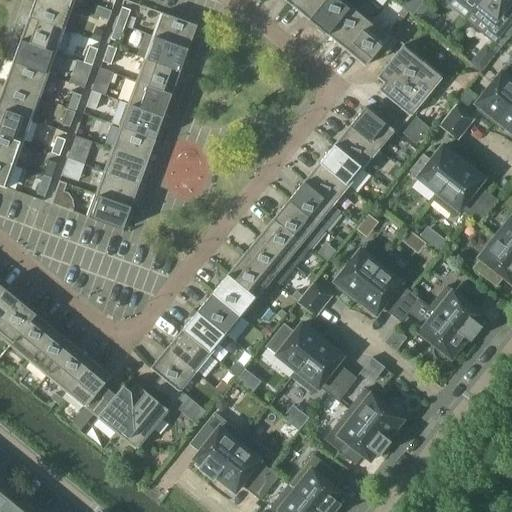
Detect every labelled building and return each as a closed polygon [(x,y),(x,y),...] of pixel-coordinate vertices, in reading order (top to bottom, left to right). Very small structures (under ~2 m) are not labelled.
[(53,0),(34,0),(29,17),(63,29),(71,6),(53,0)] [(324,0),(293,0),(290,4),(309,20),(324,0)] [(350,7),(342,0),(324,0),(309,20),(327,35),(350,7)] [(481,0),(441,0),(465,20),(471,12),(479,3),(481,0)] [(511,0),(481,0),(479,3),(471,12),(465,20),(494,44),(497,41),(502,45),(511,33),(511,0)] [(429,8),(424,4),(416,13),(421,17),(429,8)] [(112,11),(98,6),(94,15),(108,20),(112,11)] [(122,7),(116,23),(125,26),(129,15),(131,10),(122,7)] [(369,22),(350,7),(327,35),(346,50),(369,22)] [(402,8),(398,14),(403,18),(408,12),(402,8)] [(162,13),(154,36),(188,49),(196,25),(162,13)] [(129,15),(125,26),(132,29),(136,18),(129,15)] [(29,17),(21,39),(55,52),(63,29),(29,17)] [(387,37),(369,22),(346,50),(365,66),(378,49),(388,38),(387,37)] [(119,42),(125,26),(116,23),(110,39),(119,42)] [(95,29),(92,36),(100,39),(102,32),(95,29)] [(136,56),(145,59),(180,71),(188,49),(154,36),(144,33),(136,56)] [(389,35),(387,37),(388,38),(378,49),(386,56),(398,42),(389,35)] [(21,39),(13,62),(47,74),(55,52),(21,39)] [(108,45),(102,62),(111,65),(117,48),(108,45)] [(384,82),(441,77),(442,75),(441,75),(440,77),(403,45),(377,76),(384,82)] [(84,63),(92,65),(98,49),(89,46),(84,63)] [(145,59),(137,81),(172,94),(180,71),(145,59)] [(13,62),(4,84),(39,97),(47,74),(13,62)] [(496,120),(511,100),(511,70),(506,66),(476,104),(483,110),(481,113),(495,124),(497,120),(496,120)] [(109,84),(113,73),(100,68),(96,79),(109,84)] [(71,75),(69,82),(84,88),(87,81),(71,75)] [(442,78),(441,77),(384,82),(378,89),(409,115),(440,77),(442,78)] [(129,104),(163,116),(172,94),(137,81),(129,104)] [(4,84),(0,96),(0,108),(30,119),(39,97),(4,84)] [(92,91),(86,107),(95,110),(101,94),(92,91)] [(76,110),(78,106),(82,95),(74,92),(68,108),(76,110)] [(466,92),(460,100),(467,106),(474,98),(466,92)] [(121,127),(155,139),(163,116),(129,104),(119,100),(111,123),(121,127)] [(511,100),(496,120),(497,120),(511,132),(511,100)] [(395,132),(404,121),(384,106),(376,116),(393,130),(392,130),(395,132)] [(456,106),(448,116),(465,129),(473,119),(456,106)] [(349,126),(377,149),(392,130),(393,130),(376,116),(365,107),(349,126)] [(0,108),(0,133),(22,142),(30,119),(0,108)] [(62,124),(70,127),(75,112),(67,109),(62,124)] [(457,139),(465,129),(448,116),(440,126),(457,139)] [(415,144),(429,127),(416,117),(403,133),(415,144)] [(113,149),(147,162),(155,139),(121,127),(120,129),(111,126),(104,146),(113,149)] [(349,126),(334,144),(362,167),(377,149),(349,126)] [(0,133),(0,159),(14,164),(22,142),(0,133)] [(51,153),(60,156),(64,144),(65,140),(57,136),(51,153)] [(334,144),(319,163),(347,186),(362,167),(334,144)] [(463,162),(464,162),(466,159),(453,149),(450,152),(443,146),(431,160),(423,154),(410,171),(418,178),(438,193),(439,194),(463,162)] [(105,172),(139,184),(147,162),(113,149),(105,172)] [(77,162),(68,158),(61,175),(71,179),(77,162)] [(14,164),(0,159),(0,185),(6,188),(14,164)] [(49,160),(43,175),(51,178),(57,163),(49,160)] [(484,178),(464,162),(463,162),(439,194),(438,193),(433,199),(455,216),(460,209),(470,217),(488,193),(478,185),(484,178)] [(319,163),(304,181),(331,204),(347,186),(319,163)] [(97,194),(131,207),(139,184),(105,172),(97,194)] [(46,193),(51,178),(43,175),(38,190),(46,193)] [(340,212),(331,204),(304,181),(288,200),(316,223),(325,230),(340,212)] [(57,188),(51,204),(58,206),(64,191),(57,188)] [(480,224),(498,201),(488,193),(470,217),(480,224)] [(131,207),(97,194),(88,218),(122,230),(131,207)] [(288,200),(273,218),(301,241),(316,223),(288,200)] [(495,237),(511,250),(511,216),(495,237)] [(257,238),(286,260),(287,261),(294,266),(309,248),(303,243),(301,241),(273,218),(257,238)] [(511,250),(495,237),(479,257),(480,258),(473,268),(496,287),(504,277),(511,282),(511,280),(511,250)] [(271,278),(286,260),(257,238),(243,256),(271,278)] [(441,238),(434,247),(439,250),(445,241),(441,238)] [(355,298),(386,260),(365,243),(335,281),(343,287),(340,290),(354,301),(356,298),(355,298)] [(227,274),(255,297),(257,298),(263,303),(278,285),(272,280),(271,278),(243,256),(227,274)] [(381,307),(391,315),(410,291),(400,284),(406,276),(386,260),(355,298),(356,298),(376,314),(381,307)] [(307,277),(313,282),(317,276),(312,272),(307,277)] [(212,293),(240,315),(255,297),(227,274),(212,293)] [(314,282),(306,292),(323,306),(331,296),(314,282)] [(467,337),(467,338),(470,340),(481,327),(478,324),(484,317),(477,311),(485,301),(461,283),(453,293),(446,287),(430,307),(436,312),(467,337)] [(0,319),(17,299),(0,284),(0,319)] [(297,301),(302,295),(296,291),(292,296),(297,301)] [(410,291),(391,315),(401,322),(409,312),(420,299),(410,291)] [(323,306),(306,292),(298,302),(315,316),(323,306)] [(212,293),(197,311),(225,334),(240,315),(212,293)] [(36,314),(17,299),(0,319),(0,335),(11,344),(36,314)] [(419,332),(434,344),(433,347),(432,349),(432,351),(432,353),(433,354),(434,357),(435,358),(437,360),(439,361),(442,361),(444,361),(446,361),(448,360),(449,359),(451,358),(467,338),(467,337),(436,312),(430,307),(420,299),(409,312),(425,325),(419,332)] [(277,315),(282,319),(287,314),(281,309),(277,315)] [(197,311),(182,330),(210,353),(225,334),(197,311)] [(11,344),(29,360),(55,329),(36,314),(11,344)] [(296,371),(297,371),(322,339),(323,340),(325,337),(312,326),(309,329),(302,323),(294,332),(284,324),(266,347),(277,355),(296,371)] [(268,337),(274,330),(268,325),(262,332),(268,337)] [(29,360),(48,375),(73,344),(55,329),(29,360)] [(210,353),(182,330),(167,348),(194,371),(210,353)] [(319,386),(328,394),(347,370),(337,363),(343,356),(323,340),(322,339),(297,371),(296,371),(291,377),(313,394),(319,386)] [(48,375),(66,390),(92,360),(73,344),(48,375)] [(249,346),(246,350),(252,355),(255,352),(249,346)] [(179,390),(179,389),(194,371),(167,348),(151,367),(162,376),(179,390)] [(360,373),(372,382),(384,367),(372,358),(360,373)] [(111,375),(92,360),(66,390),(86,406),(97,391),(111,375)] [(14,368),(19,372),(24,367),(19,362),(14,368)] [(236,363),(231,369),(238,376),(244,369),(236,363)] [(19,372),(25,376),(29,371),(24,367),(19,372)] [(347,370),(328,394),(338,401),(357,378),(347,370)] [(179,389),(179,390),(162,376),(153,386),(173,402),(182,391),(179,389)] [(221,381),(216,388),(222,393),(228,386),(221,381)] [(136,384),(131,391),(136,447),(138,448),(137,447),(168,409),(136,384)] [(136,447),(131,391),(124,385),(98,416),(136,447),(135,448),(135,449),(136,447)] [(365,389),(348,409),(386,440),(387,439),(402,419),(403,417),(404,416),(405,414),(405,412),(404,410),(404,408),(403,407),(402,405),(401,404),(399,403),(397,402),(396,402),(394,402),(392,402),(390,403),(388,403),(387,404),(386,406),(365,389)] [(105,398),(97,391),(86,406),(94,412),(105,398)] [(51,398),(56,402),(61,397),(56,393),(51,398)] [(222,412),(229,403),(220,396),(214,405),(222,412)] [(66,401),(61,397),(56,402),(62,407),(66,401)] [(386,440),(348,409),(324,440),(355,464),(363,455),(370,460),(376,453),(379,455),(390,441),(387,439),(386,440)] [(215,475),(245,437),(224,421),(218,428),(208,421),(190,444),(199,452),(194,459),(202,465),(199,468),(213,479),(215,476),(215,475)] [(241,484),(250,492),(269,469),(259,461),(265,454),(245,437),(215,475),(215,476),(235,491),(241,484)] [(295,489),(323,511),(333,511),(340,504),(337,502),(343,494),(336,489),(344,479),(320,460),(313,470),(311,469),(295,489)] [(269,469),(250,492),(260,500),(279,477),(269,469)] [(272,505),(280,511),(323,511),(295,489),(289,484),(272,505)] [(0,491),(0,511),(10,500),(0,491)] [(0,511),(24,511),(10,500),(0,511)]
